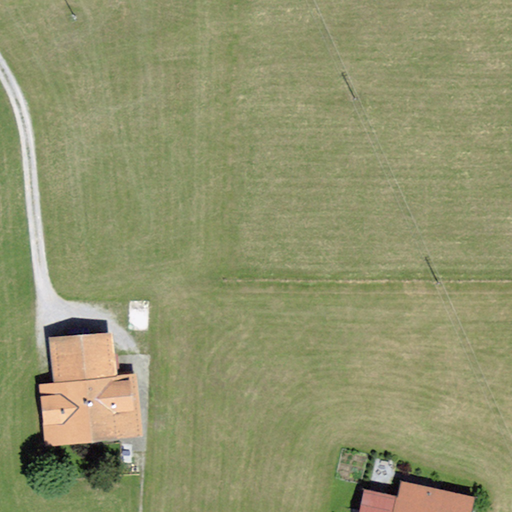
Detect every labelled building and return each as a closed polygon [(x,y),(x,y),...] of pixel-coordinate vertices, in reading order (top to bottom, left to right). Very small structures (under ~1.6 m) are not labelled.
[(61,379),(85,377),(109,374),(109,373),(117,372),(115,356),(107,357),(105,339),(58,344),(61,379)] [(85,377),(90,428),(121,425),(121,432),(140,430),(135,380),(128,380),(128,376),(109,378),(109,374),(85,377)] [(85,377),(61,379),(62,388),(42,390),(47,439),(67,437),(67,430),(90,428),(85,377)] [(404,498),(403,504),(401,511),(460,511),(463,500),(465,500),(467,493),(457,490),(455,498),(415,489),(412,500),(404,498)] [(401,511),(403,504),(386,500),(387,494),(370,491),(365,511),(401,511)]
